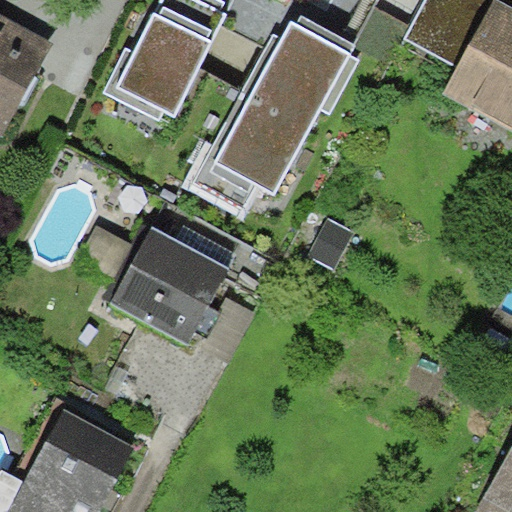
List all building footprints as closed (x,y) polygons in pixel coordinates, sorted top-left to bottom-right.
[(511,124),(511,7),(499,0),(427,0),(406,39),(459,68),(447,89),(511,124)] [(206,41),(154,15),(120,83),(172,109),(206,41)] [(0,128),(4,131),(50,50),(0,21),(0,128)] [(344,51),(291,23),(219,159),(273,187),(344,51)] [(128,246),(94,229),(75,265),(109,283),(128,246)] [(228,276),(150,231),(109,304),(187,347),(228,276)] [(101,511),(130,452),(59,419),(27,487),(0,474),(0,511),(101,511)] [(511,511),(511,447),(485,494),(511,509),(511,511)]
